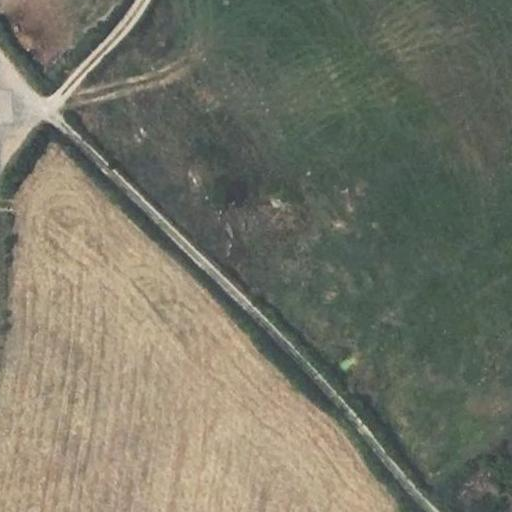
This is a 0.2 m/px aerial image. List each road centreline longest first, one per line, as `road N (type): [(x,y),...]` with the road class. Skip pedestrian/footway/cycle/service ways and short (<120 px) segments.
road 1 (track): [(40,107),(336,395),(434,511)]
road 2 (track): [(40,107),(142,0)]
